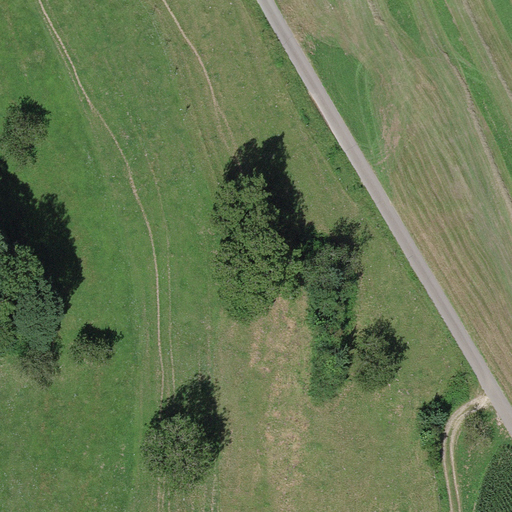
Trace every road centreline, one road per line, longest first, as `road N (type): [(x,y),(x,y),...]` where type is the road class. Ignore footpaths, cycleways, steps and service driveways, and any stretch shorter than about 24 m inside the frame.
road 1 (track): [(260,0),(511,428)]
road 2 (track): [(454,511),(450,430),(467,410),(495,400)]
